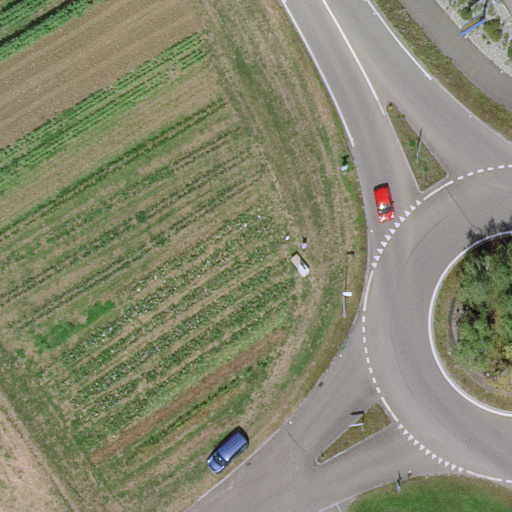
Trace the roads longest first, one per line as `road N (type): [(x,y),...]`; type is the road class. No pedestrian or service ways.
road 1 (primary): [(361,61),(397,224),(402,290)]
road 2 (residential): [(422,399),(243,511)]
road 3 (primary): [(511,175),(361,61)]
road 4 (primary): [(511,200),(465,208),(442,223),(402,290)]
